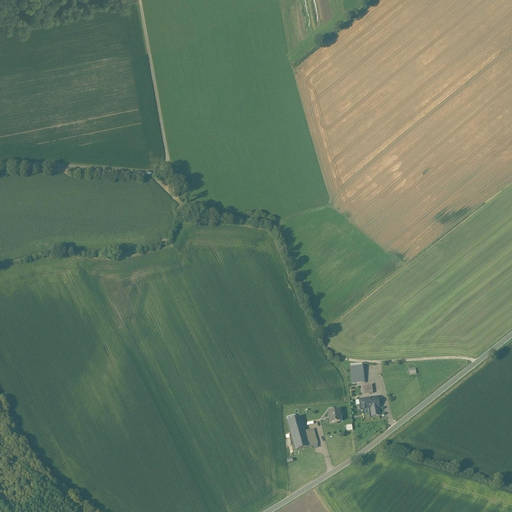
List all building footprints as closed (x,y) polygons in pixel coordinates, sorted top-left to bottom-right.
[(362,367),(350,368),(352,384),(364,382),(362,367)] [(371,385),(362,386),(363,395),(372,394),(371,385)] [(377,398),(359,400),(360,410),(371,408),(372,416),(379,415),(378,407),(379,407),(377,398)] [(339,411),(328,412),(330,423),(340,422),(339,411)] [(301,418),(287,421),(295,450),(309,447),(305,431),(301,418)] [(313,429),(305,431),(309,447),(317,445),(313,429)]
